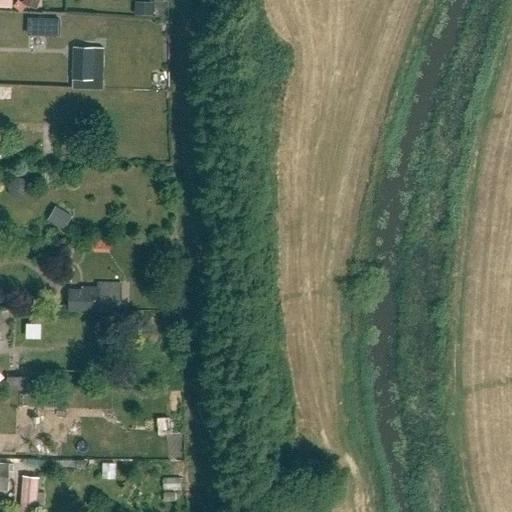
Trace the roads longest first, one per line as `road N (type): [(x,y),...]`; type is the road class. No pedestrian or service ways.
road 1 (track): [(401,0),(353,135),(336,217),(328,293),(330,467),(262,477),(264,511)]
road 2 (track): [(209,511),(185,0)]
